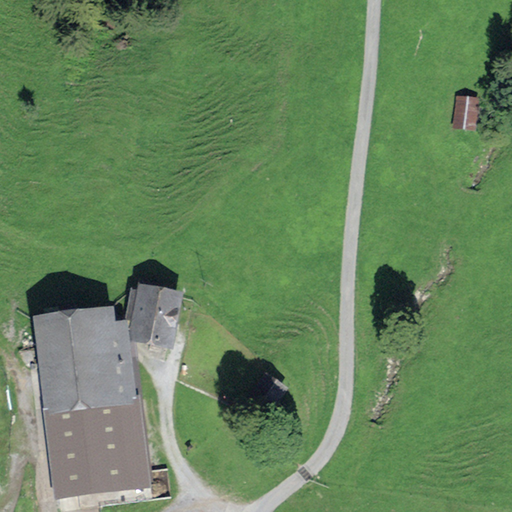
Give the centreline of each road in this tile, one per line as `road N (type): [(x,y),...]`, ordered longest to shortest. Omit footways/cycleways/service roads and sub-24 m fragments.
road 1 (track): [(260,511),(327,449),(343,412),(371,0)]
road 2 (track): [(225,511),(202,501),(177,459),(161,367)]
